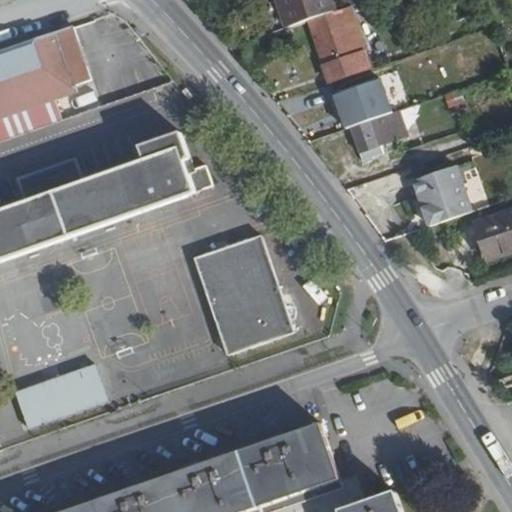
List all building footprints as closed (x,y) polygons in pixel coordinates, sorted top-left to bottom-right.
[(280,0),(291,28),(309,22),(334,13),(329,0),(280,0)] [(309,22),(332,87),(371,74),(364,56),(367,55),(351,7),(334,13),(309,22)] [(0,54),(0,119),(76,92),(75,88),(92,82),(73,29),(0,54)] [(351,126),(362,159),(383,153),(379,144),(408,134),(400,110),(392,113),(366,122),(355,125),(351,126)] [(352,114),(355,125),(366,122),(362,111),(352,114)] [(0,262),(214,188),(207,166),(194,171),(181,134),(142,148),(145,157),(83,178),(76,161),(17,181),(24,200),(0,208),(0,262)] [(421,180),(436,224),(478,209),(463,165),(421,180)] [(511,212),(478,224),(490,259),(511,251),(511,212)] [(195,261),(227,357),(296,333),(263,239),(195,261)] [(20,392),(33,429),(111,401),(98,365),(20,392)] [(326,425),(72,511),(257,511),(345,482),(345,479),(326,425)] [(345,482),(257,511),(287,511),(319,501),(322,509),(342,502),(344,510),(361,504),(352,476),(345,479),(345,482)] [(344,510),(344,511),(407,511),(400,491),(361,504),(344,510)] [(319,501),(287,511),(313,511),(322,509),(319,501)]
